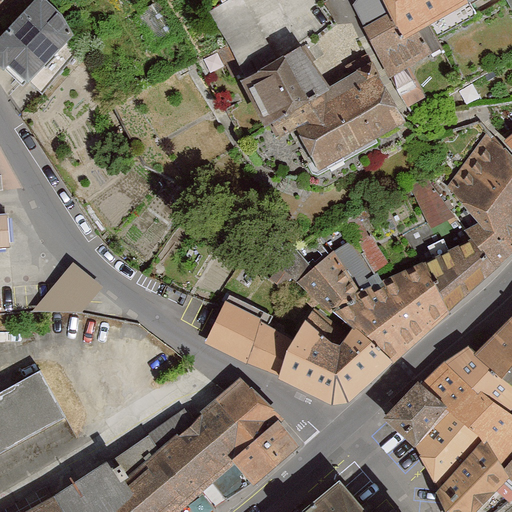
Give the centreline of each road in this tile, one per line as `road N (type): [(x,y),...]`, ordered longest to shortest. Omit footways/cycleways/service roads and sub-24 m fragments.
road 1 (residential): [(0,113),(99,269),(146,314),(258,376),(328,440)]
road 2 (primary): [(511,274),(328,440)]
